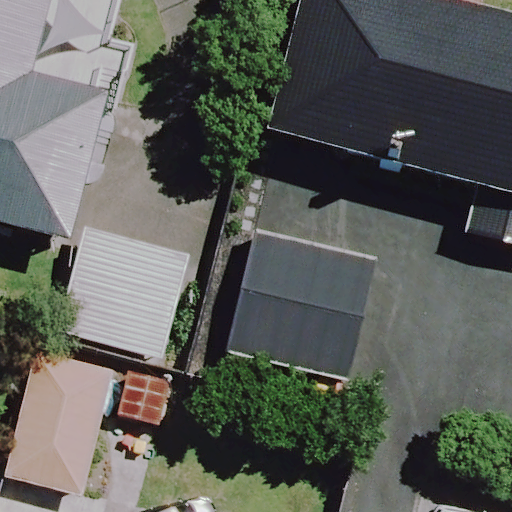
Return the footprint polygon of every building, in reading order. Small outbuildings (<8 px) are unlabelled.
[(34,0),(0,0),(0,246),(55,261),(93,114),(11,93),(34,0)] [(511,36),(374,0),(303,0),(263,155),(511,220),(511,36)] [(182,275),(80,243),(48,345),(150,377),(182,275)] [(363,271),(247,247),(221,371),(337,395),(363,271)] [(105,386),(27,368),(0,487),(0,494),(76,511),(105,386)]
